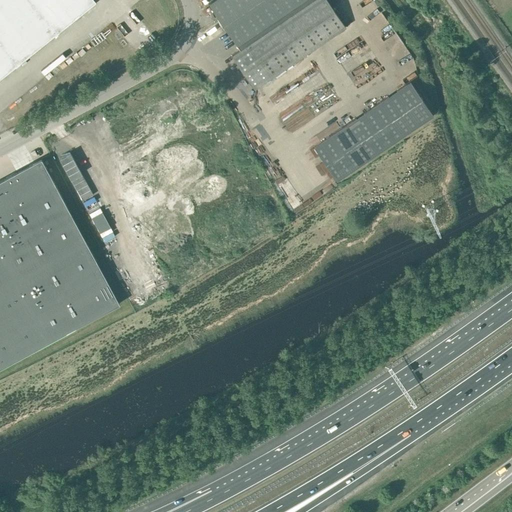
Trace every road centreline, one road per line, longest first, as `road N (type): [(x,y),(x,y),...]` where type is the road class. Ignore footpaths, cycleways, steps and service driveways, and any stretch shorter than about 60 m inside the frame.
road 1 (motorway): [(511,308),(339,427),(214,498)]
road 2 (unclassified): [(0,148),(168,57),(189,24),(187,0)]
road 3 (motorway): [(272,511),(408,428)]
road 4 (motorway): [(300,511),(408,428)]
road 5 (motorway): [(408,428),(511,354)]
